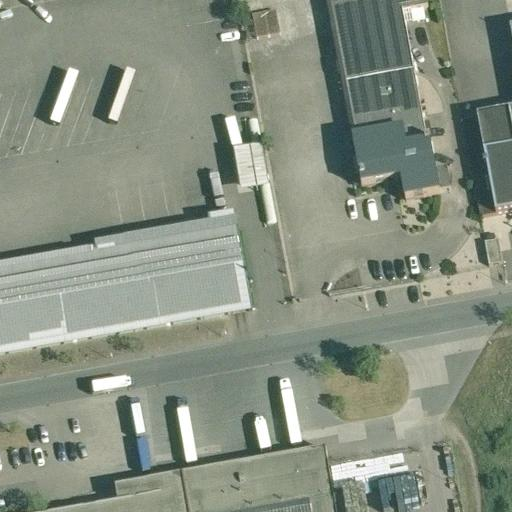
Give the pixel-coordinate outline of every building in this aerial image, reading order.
[(427,0),(327,0),(333,29),(405,16),(430,11),(427,0)] [(278,14),(254,18),(259,42),(282,37),(278,14)] [(405,16),(333,29),(364,191),(403,183),(407,204),(442,197),(454,195),(449,172),(438,174),(432,144),(429,145),(405,16)] [(511,120),(511,115),(479,120),(488,165),(485,166),(486,170),(489,169),(498,218),(511,215),(511,120)] [(239,233),(0,274),(0,357),(254,313),(239,233)] [(505,268),(500,239),(486,242),(491,270),(505,268)] [(340,511),(333,469),(94,511),(340,511)]
